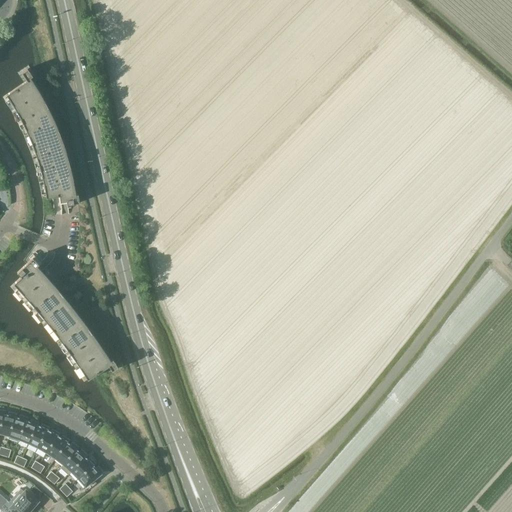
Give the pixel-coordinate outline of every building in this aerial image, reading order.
[(67,205),(70,204),(79,203),(78,194),(75,194),(75,192),(72,178),(69,166),(70,165),(68,160),(64,148),(60,136),(58,130),(53,119),(48,108),(45,103),(39,92),(30,78),(32,76),(27,69),(22,72),(27,80),(15,89),(6,95),(4,97),(11,109),(17,120),(23,132),(31,151),(34,159),(37,170),(40,184),(42,199),(52,197),(56,196),(59,196),(60,202),(66,201),(67,205)] [(88,329),(63,296),(59,291),(39,268),(37,266),(39,264),(33,258),(27,263),(17,272),(21,277),(11,286),(18,294),(31,309),(37,316),(47,328),(52,335),(62,348),(67,355),(69,359),(78,372),(81,375),(84,381),(87,379),(109,365),(112,370),(118,367),(113,359),(110,361),(91,333),(92,333),(88,329)] [(0,431),(0,433),(9,436),(15,417),(16,414),(9,412),(8,415),(4,414),(0,431)] [(9,436),(8,438),(18,442),(19,439),(26,420),(28,418),(20,415),(19,418),(15,417),(9,436)] [(30,422),(26,420),(19,439),(29,443),(37,425),(38,422),(31,419),(30,422)] [(37,425),(29,443),(38,447),(47,430),(48,430),(49,427),(42,424),(41,426),(37,425)] [(51,432),(48,430),(47,430),(38,447),(47,452),(57,436),(58,436),(59,433),(53,429),(51,432)] [(61,438),(58,436),(57,436),(47,452),(55,458),(67,442),(69,440),(63,435),(61,438)] [(70,445),(67,442),(55,458),(63,464),(76,449),(78,447),(72,442),(70,445)] [(68,475),(71,472),(71,471),(85,457),(87,455),(81,450),(79,452),(76,449),(63,464),(60,468),(68,475)] [(14,463),(19,465),(22,458),(17,455),(14,463)] [(71,471),(71,472),(78,479),(93,465),(95,463),(90,457),(88,459),(85,457),(71,471)] [(19,465),(24,467),(27,460),(22,458),(19,465)] [(31,468),(35,470),(40,464),(35,461),(31,468)] [(35,470),(40,473),(44,466),(40,464),(35,470)] [(85,487),(94,479),(103,472),(98,466),(96,468),(93,465),(78,479),(85,487)] [(46,477),(50,481),(55,474),(51,471),(46,477)] [(50,481),(54,484),(59,478),(55,474),(50,481)] [(59,489),(63,493),(69,487),(65,483),(59,489)] [(37,486),(32,491),(37,495),(41,490),(37,486)] [(63,493),(67,497),(73,491),(69,487),(63,493)] [(20,489),(8,502),(6,501),(0,507),(0,509),(3,511),(27,511),(37,501),(25,491),(24,492),(20,489)]
